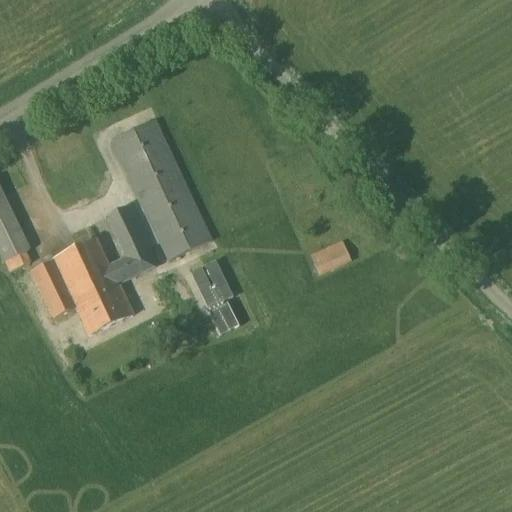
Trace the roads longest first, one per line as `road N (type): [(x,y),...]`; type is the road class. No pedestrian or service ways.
road 1 (unclassified): [(511,312),(316,118),(215,0)]
road 2 (unclassified): [(0,116),(192,0)]
